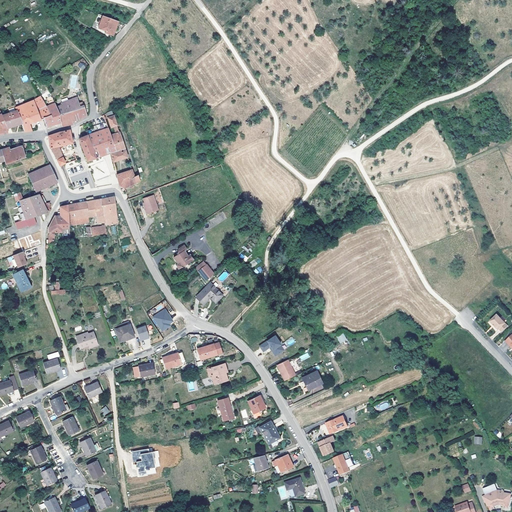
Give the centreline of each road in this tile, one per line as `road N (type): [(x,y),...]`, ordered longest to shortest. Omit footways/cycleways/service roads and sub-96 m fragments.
road 1 (track): [(222,333),(265,283),(275,234),(342,150),(355,154),(422,105),(477,84),(511,59)]
road 2 (track): [(312,185),(275,154),(273,113),(197,0)]
road 3 (track): [(355,154),(427,288),(459,317)]
road 4 (residential): [(73,378),(43,276),(45,226),(66,198)]
road 5 (residential): [(95,193),(115,192),(167,296),(197,324)]
road 6 (tertiary): [(73,126),(93,110),(93,67),(149,0)]
road 7 (track): [(107,369),(127,511)]
road 8 (residential): [(197,324),(73,378)]
road 9 (residential): [(197,324),(239,345),(283,411)]
